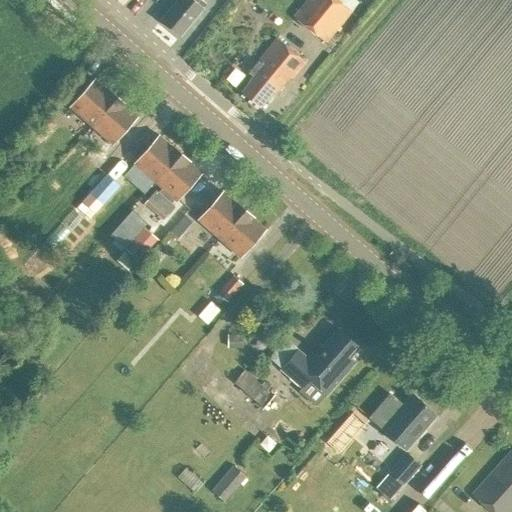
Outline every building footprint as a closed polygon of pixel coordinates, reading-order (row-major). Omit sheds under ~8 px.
[(177,0),(175,2),(160,20),(180,36),(203,9),(196,3),(198,0),(177,0)] [(337,0),(307,0),(294,17),(326,43),(352,11),(337,0)] [(252,77),(248,81),(250,82),(241,92),(260,108),(272,93),(275,95),(289,78),(291,80),(306,62),(276,39),(248,74),(252,77)] [(95,79),(70,108),(112,144),(137,116),(124,105),(125,105),(108,90),(108,91),(95,79)] [(45,116),(29,134),(39,143),(55,125),(45,116)] [(159,136),(134,164),(155,183),(181,154),(172,146),(172,147),(159,136)] [(181,154),(155,183),(162,189),(159,193),(156,190),(145,203),(164,220),(175,207),(170,203),(174,199),(176,201),(201,173),(188,162),(189,161),(181,154)] [(304,155),(300,160),(300,161),(305,165),(306,165),(310,160),(310,159),(304,155)] [(104,203),(130,178),(119,167),(94,192),(104,203)] [(223,192),(198,220),(219,239),(244,210),(236,203),(223,192)] [(244,210),(219,239),(240,257),(265,229),(252,218),(253,217),(244,210)] [(145,228),(125,250),(139,262),(158,240),(145,228)] [(233,275),(218,294),(228,302),(244,284),(233,275)] [(216,321),(226,306),(217,300),(207,315),(216,321)] [(297,350),(281,369),(302,389),(299,392),(315,406),(325,395),(326,395),(354,363),(350,360),(360,349),(338,329),(309,361),(297,350)] [(234,383),(263,408),(273,396),(244,371),(234,383)] [(390,393),(369,417),(382,429),(406,450),(436,415),(412,395),(404,405),(390,393)] [(511,511),(511,451),(472,495),(491,511),(511,511)] [(389,472),(403,484),(419,465),(406,453),(389,472)] [(233,466),(212,491),(226,503),(248,478),(233,466)]
